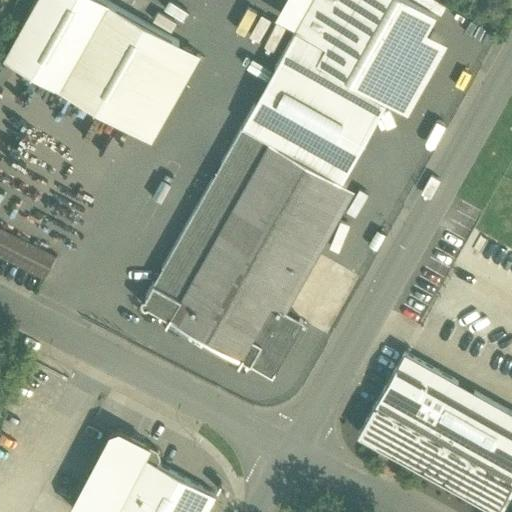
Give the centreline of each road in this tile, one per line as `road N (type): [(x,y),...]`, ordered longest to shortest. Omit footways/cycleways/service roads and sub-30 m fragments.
road 1 (residential): [(283,437),(511,36)]
road 2 (residential): [(0,294),(283,437)]
road 3 (residential): [(283,437),(421,511)]
